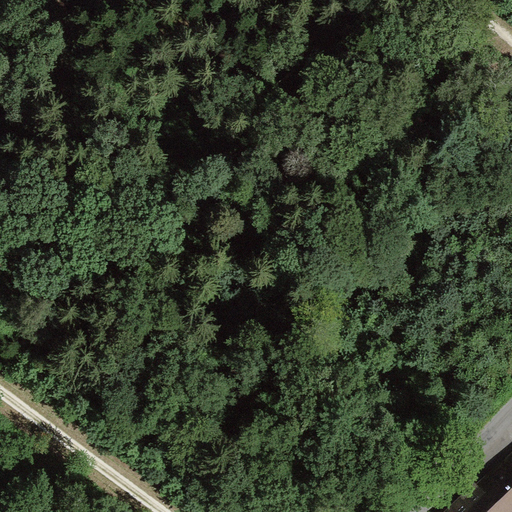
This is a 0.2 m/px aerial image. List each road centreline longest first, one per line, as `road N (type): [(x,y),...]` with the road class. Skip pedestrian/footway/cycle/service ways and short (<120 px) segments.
road 1 (track): [(164,511),(0,391)]
road 2 (residential): [(402,511),(511,390)]
